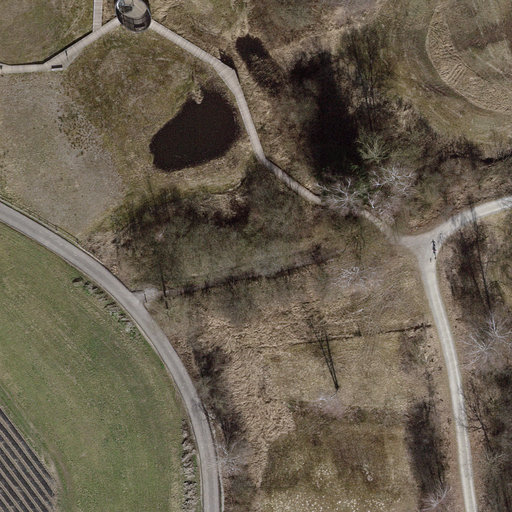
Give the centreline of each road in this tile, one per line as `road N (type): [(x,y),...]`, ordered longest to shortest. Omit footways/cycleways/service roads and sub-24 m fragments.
road 1 (track): [(424,243),(280,263),(131,306)]
road 2 (track): [(469,511),(454,366),(424,243)]
road 3 (track): [(203,511),(202,443),(173,355),(131,306)]
road 4 (track): [(131,306),(0,214)]
